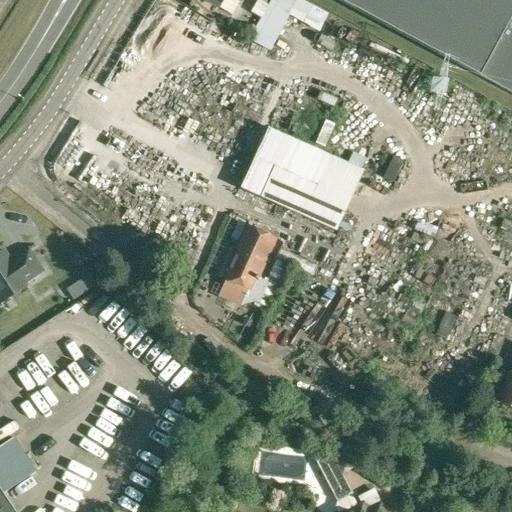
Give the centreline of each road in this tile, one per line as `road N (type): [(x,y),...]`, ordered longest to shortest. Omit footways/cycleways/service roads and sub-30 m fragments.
road 1 (unclassified): [(0,174),(43,122),(118,0)]
road 2 (secondary): [(0,101),(65,0)]
